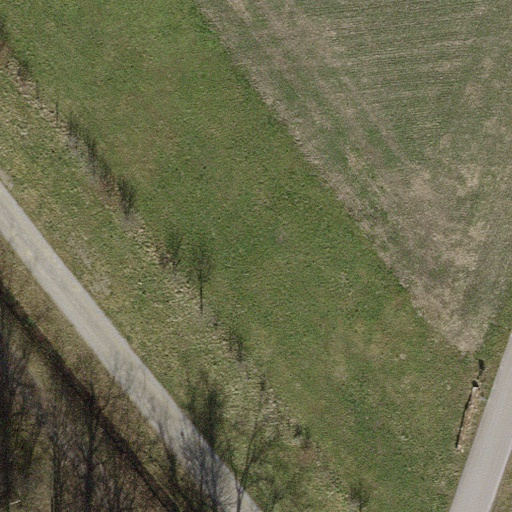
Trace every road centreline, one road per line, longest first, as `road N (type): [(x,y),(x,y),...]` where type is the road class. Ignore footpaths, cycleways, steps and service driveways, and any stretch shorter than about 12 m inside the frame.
road 1 (track): [(0,206),(242,511)]
road 2 (track): [(119,511),(0,350)]
road 3 (unclassified): [(469,511),(511,391)]
